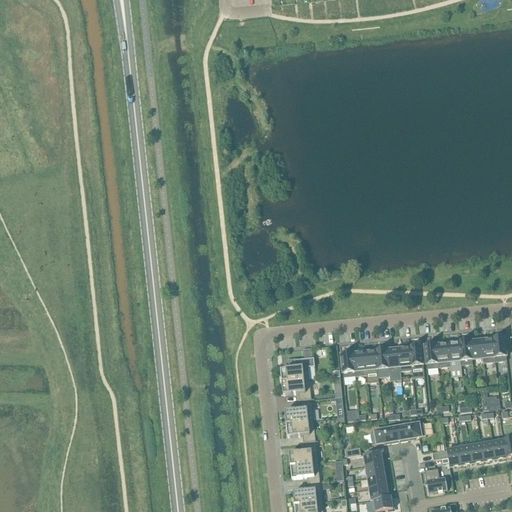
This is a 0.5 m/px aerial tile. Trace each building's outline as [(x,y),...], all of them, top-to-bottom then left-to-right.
[(507,363),(505,340),(493,341),(495,364),(507,363)] [(459,344),(461,367),(473,366),(470,343),(470,341),(465,342),(465,344),(459,344)] [(482,342),(484,365),(495,364),(493,341),(492,341),(493,341),(482,342)] [(473,366),(472,361),(483,360),(484,365),(482,342),(471,343),(470,343),(473,366)] [(442,344),(442,346),(437,347),(436,347),(439,370),(450,369),(448,346),(447,346),(447,344),(442,344)] [(461,367),(459,344),(458,344),(458,345),(448,346),(450,369),(450,368),(451,373),(461,371),(461,367)] [(424,348),(427,371),(439,370),(436,347),(424,348)] [(421,348),(410,350),(412,372),(413,380),(425,379),(424,371),(421,348)] [(409,350),(398,351),(401,374),(412,372),(410,350),(409,350)] [(370,354),(364,354),(367,377),(368,385),(379,384),(378,376),(376,353),(375,353),(375,351),(370,352),(370,354)] [(387,352),(389,375),(390,383),(402,382),(401,374),(398,351),(387,352)] [(387,352),(376,353),(378,376),(378,371),(389,370),(389,375),(387,352)] [(353,355),(355,378),(367,377),(364,354),(353,356),(353,355)] [(353,355),(341,357),(344,380),(355,378),(353,355)] [(281,371),(282,384),(309,381),(308,369),(315,368),(314,360),(303,361),(295,362),(296,370),(289,370),(281,371)] [(298,396),(299,402),(311,401),(309,381),(282,384),(283,397),(298,396)] [(338,421),(345,421),(343,400),(331,401),(331,403),(336,403),(338,421)] [(300,412),(285,413),(286,426),(314,423),(312,404),(299,405),(300,412)] [(359,412),(347,413),(348,423),(354,423),(360,422),(359,417),(359,412)] [(303,438),(303,444),(316,443),(314,423),(286,426),(288,439),(303,438)] [(400,445),(400,444),(409,443),(408,441),(426,438),(424,425),(397,429),(400,445)] [(399,445),(400,445),(397,429),(370,434),(373,447),(390,444),(390,446),(399,444),(399,445)] [(503,442),(492,444),(495,462),(506,460),(507,460),(504,442),(503,442)] [(481,445),(481,446),(484,463),(490,462),(490,463),(495,462),(492,444),(492,443),(481,445)] [(304,454),(289,455),(291,468),(318,465),(316,446),(304,447),(304,454)] [(481,446),(470,448),(473,465),(484,464),(484,463),(481,446)] [(470,448),(459,450),(462,467),(473,465),(470,448)] [(361,457),(360,450),(345,452),(347,460),(361,457)] [(459,450),(447,452),(450,469),(462,467),(459,450)] [(448,460),(447,453),(433,455),(434,463),(448,460)] [(383,466),(381,454),(364,457),(366,469),(383,466)] [(318,465),(291,468),(292,481),(307,480),(308,486),(320,485),(318,465)] [(368,480),(385,477),(383,466),(366,469),(368,480)] [(426,483),(428,495),(448,492),(446,480),(440,481),(438,471),(425,473),(427,483),(426,483)] [(344,475),(336,476),(337,483),(344,482),(344,475)] [(387,488),(385,477),(368,480),(369,491),(387,488)] [(308,493),(294,494),(295,507),(322,504),(321,492),(330,491),(329,484),(320,485),(308,486),(308,493)] [(371,502),(391,499),(391,498),(389,499),(387,488),(369,491),(371,502)] [(374,503),(375,511),(386,511),(393,511),(391,499),(371,502),(372,503),(374,503)]
